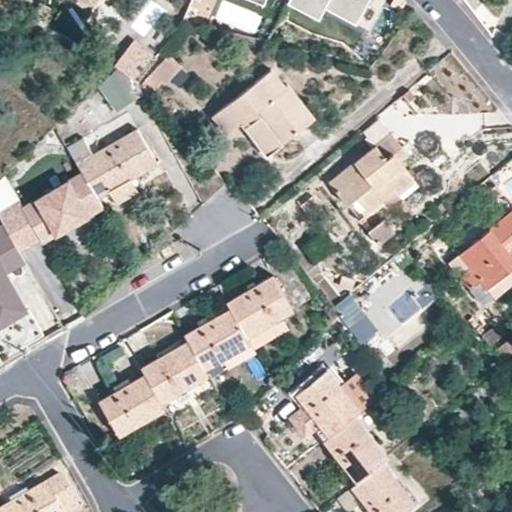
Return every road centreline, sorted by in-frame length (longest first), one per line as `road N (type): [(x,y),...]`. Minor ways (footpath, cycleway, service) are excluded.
road 1 (residential): [(259,238),(34,367)]
road 2 (residential): [(114,509),(225,448),(250,458),(277,511)]
road 3 (residential): [(114,509),(34,367)]
road 4 (residential): [(432,0),(511,90)]
